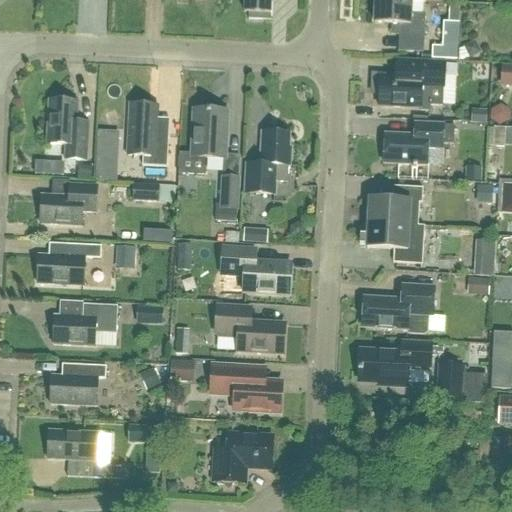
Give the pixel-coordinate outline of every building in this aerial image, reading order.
[(244,0),(244,15),(249,15),(248,22),(273,23),(273,22),(270,22),(271,0),(244,0)] [(411,15),(411,2),(376,1),(375,26),(400,27),(399,38),(424,39),(425,16),(411,15)] [(449,10),(449,23),(458,24),(459,11),(449,10)] [(433,49),(433,60),(457,61),(458,50),(459,25),(444,24),(443,49),(433,49)] [(396,80),(380,79),(380,78),(373,77),(372,91),(374,95),(377,97),(379,97),(379,109),(421,111),(421,112),(429,113),(429,108),(442,109),(444,90),(444,78),(457,79),(457,67),(445,66),(397,64),(396,80)] [(511,87),(511,71),(502,71),(502,87),(511,87)] [(87,164),(88,134),(89,125),(77,125),(78,105),(42,103),(42,104),(49,104),(47,147),(65,148),(64,162),(87,164)] [(167,170),(169,140),(157,139),(158,109),(130,108),(127,158),(143,159),(142,169),(167,170)] [(500,108),(493,112),(492,121),(500,125),(507,121),(508,113),(500,108)] [(472,124),(487,125),(488,113),(473,112),(472,124)] [(226,162),(228,114),(194,113),(192,161),(226,162)] [(442,152),(442,146),(453,147),(454,128),(443,128),(415,127),(415,139),(385,138),(384,166),(413,168),(413,171),(416,171),(417,168),(427,168),(428,151),(442,152)] [(511,147),(511,130),(494,130),(492,149),(504,150),(504,147),(511,147)] [(99,135),(98,159),(117,160),(118,136),(99,135)] [(290,169),(291,151),(288,151),(289,137),(264,135),(263,152),(261,152),(260,167),(247,167),(245,196),(274,198),(275,185),(288,186),(288,168),(290,169)] [(35,163),(35,177),(45,177),(45,164),(35,163)] [(79,169),(78,180),(91,181),(91,169),(79,169)] [(469,183),(482,184),(482,170),(469,170),(469,183)] [(237,225),(239,181),(223,180),(221,211),(216,211),(216,224),(237,225)] [(96,216),(97,189),(69,187),(69,200),(42,198),(40,227),(82,229),(82,215),(96,216)] [(158,205),(159,188),(131,187),(131,204),(158,205)] [(511,187),(503,187),(501,216),(511,216),(511,187)] [(480,204),(491,204),(492,189),(481,189),(480,204)] [(418,229),(418,228),(419,206),(422,206),(423,191),(398,190),(397,203),(370,202),(368,226),(418,229)] [(425,229),(418,228),(418,229),(368,226),(367,251),(394,252),(393,266),(422,268),(425,229)] [(268,235),(246,234),(245,244),(267,246),(268,235)] [(101,261),(101,249),(67,247),(67,259),(39,258),(37,287),(84,289),(85,261),(101,261)] [(134,264),(135,251),(117,249),(116,263),(134,264)] [(178,249),(177,272),(191,273),(192,250),(178,249)] [(289,298),(291,267),(255,265),(256,252),(223,250),(221,277),(244,279),(243,296),(289,298)] [(493,279),(494,261),(474,260),(473,277),(493,279)] [(471,296),(487,297),(488,282),(471,281),(471,296)] [(432,319),(434,291),(402,289),(401,303),(364,301),(362,330),(407,333),(409,336),(421,336),(424,334),(424,318),(432,319)] [(118,309),(83,307),(82,320),(55,319),(53,347),(95,349),(95,336),(116,337),(118,309)] [(164,311),(137,309),(136,326),(163,327),(164,311)] [(283,357),(285,327),(250,325),(251,311),(217,309),(216,336),(238,338),(237,354),(283,357)] [(511,336),(493,335),(491,367),(511,368),(511,363),(511,336)] [(188,346),(176,345),(175,357),(187,358),(188,346)] [(430,370),(431,348),(402,346),(402,356),(361,354),(359,384),(378,385),(378,388),(407,389),(408,368),(430,370)] [(189,363),(172,363),(171,383),(188,384),(189,363)] [(106,382),(106,369),(80,368),(80,380),(52,379),(50,407),(97,410),(98,381),(106,382)] [(280,416),(282,385),(252,383),(253,371),(212,368),(211,397),(234,398),(234,414),(280,416)] [(485,406),(485,394),(486,377),(462,376),(462,370),(440,369),(439,400),(461,402),(460,405),(485,406)] [(152,372),(141,376),(148,391),(159,386),(152,372)] [(511,425),(511,401),(499,401),(498,425),(511,425)] [(161,446),(162,430),(129,429),(129,445),(161,446)] [(99,465),(100,436),(49,433),(48,462),(99,465)] [(271,472),(272,440),(229,437),(228,452),(216,452),(214,484),(244,486),(245,470),(271,472)] [(124,482),(125,470),(95,468),(94,481),(124,482)]
